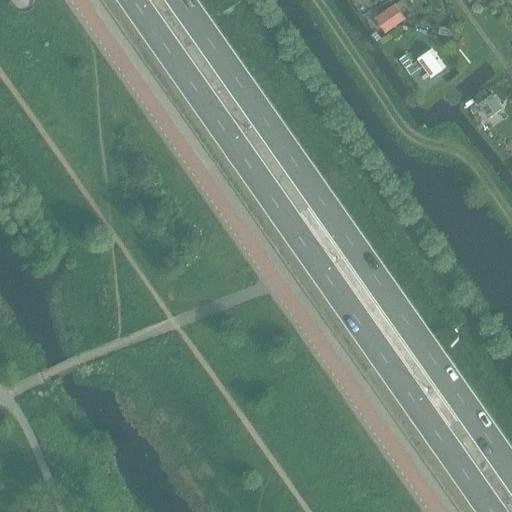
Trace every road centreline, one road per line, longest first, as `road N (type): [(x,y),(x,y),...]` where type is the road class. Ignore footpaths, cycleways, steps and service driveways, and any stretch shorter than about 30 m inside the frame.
road 1 (primary): [(132,0),(491,511)]
road 2 (primary): [(511,474),(179,0)]
road 3 (track): [(316,0),(408,133),(466,159),(511,219)]
